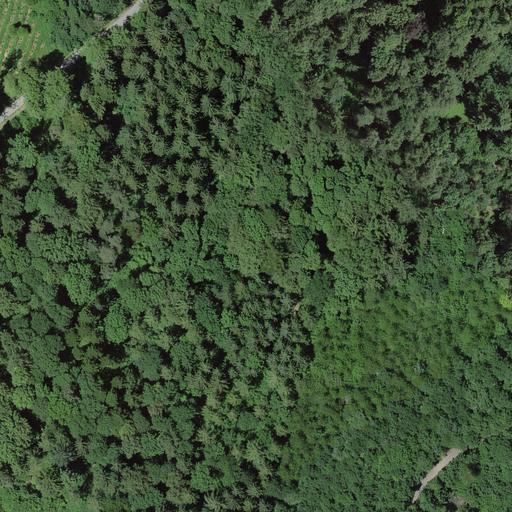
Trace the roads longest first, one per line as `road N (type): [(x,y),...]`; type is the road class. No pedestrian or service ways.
road 1 (track): [(140,0),(70,67),(0,118)]
road 2 (track): [(511,417),(481,431),(399,511)]
